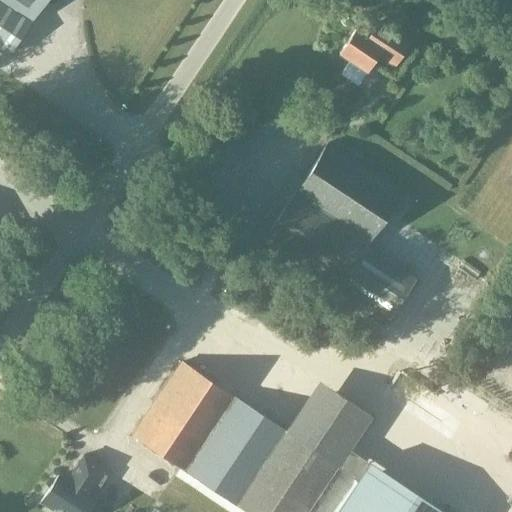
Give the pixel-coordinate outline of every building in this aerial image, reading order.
[(0,0),(0,49),(8,54),(44,0),(0,0)] [(354,30),(338,54),(366,73),(377,56),(393,67),(409,44),(377,23),(367,39),(354,30)] [(401,192),(328,144),(262,242),(386,324),(415,280),(364,247),(401,192)] [(188,216),(191,211),(183,205),(179,210),(188,216)] [(318,382),(285,432),(181,363),(132,436),(245,511),(304,511),(340,460),(351,443),(370,416),(318,382)] [(57,476),(39,502),(53,511),(85,511),(94,500),(87,496),(104,470),(82,456),(65,481),(57,476)] [(370,511),(346,496),(335,511),(370,511)]
